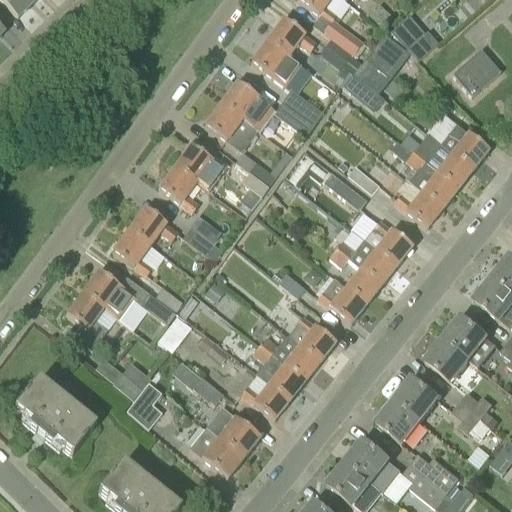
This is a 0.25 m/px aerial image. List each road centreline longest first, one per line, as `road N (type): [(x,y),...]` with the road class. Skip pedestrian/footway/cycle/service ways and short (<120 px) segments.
road 1 (residential): [(257,511),(511,187)]
road 2 (residential): [(0,323),(234,0)]
road 3 (residential): [(0,91),(89,0)]
